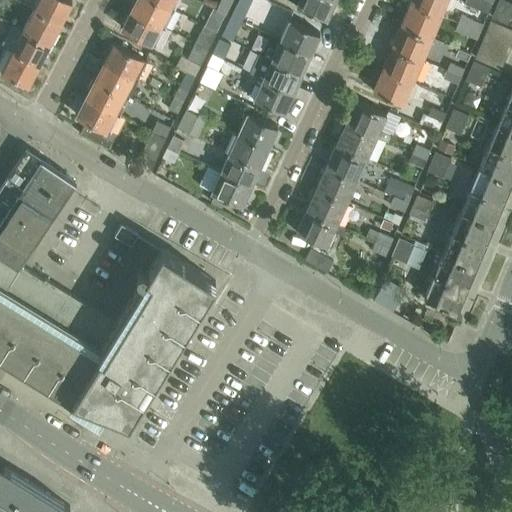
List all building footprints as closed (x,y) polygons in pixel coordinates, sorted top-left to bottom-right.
[(69,0),(38,0),(34,8),(61,22),(72,1),(69,0)] [(174,8),(157,0),(133,0),(133,2),(134,3),(131,9),(165,27),(174,8)] [(157,0),(174,8),(178,0),(157,0)] [(231,0),(219,0),(216,8),(225,13),(231,2),(231,0)] [(335,0),(298,0),(296,5),(327,19),(335,0)] [(411,0),(410,2),(441,14),(447,0),(411,0)] [(487,15),(491,3),(483,0),(465,0),(464,5),(487,15)] [(507,23),(511,11),(511,2),(506,0),(499,0),(493,17),(507,23)] [(410,2),(401,23),(432,36),(441,14),(410,2)] [(236,5),(231,16),(242,21),(247,10),(236,5)] [(61,22),(34,8),(23,29),(51,43),(61,22)] [(155,45),(165,27),(131,9),(128,16),(126,15),(120,25),(122,26),(122,27),(155,45)] [(480,31),(483,24),(461,15),(459,22),(480,31)] [(242,21),(231,16),(225,27),(237,32),(242,21)] [(210,17),(205,25),(206,25),(217,30),(221,22),(210,17)] [(289,19),(281,38),(312,52),(320,33),(289,19)] [(511,28),(491,20),(486,33),(510,43),(511,37),(511,28)] [(476,39),(480,31),(459,22),(455,30),(476,39)] [(401,23),(392,46),(423,58),(432,36),(401,23)] [(208,49),(217,31),(217,30),(206,25),(197,43),(208,49)] [(51,43),(23,29),(12,49),(40,63),(51,43)] [(510,43),(486,33),(481,45),(505,55),(510,43)] [(312,52),(281,38),(272,57),(303,71),(312,52)] [(223,59),(231,44),(220,39),(212,54),(223,59)] [(114,43),(105,60),(138,78),(147,60),(114,43)] [(195,75),(208,49),(197,43),(193,50),(189,60),(180,56),(175,66),(186,71),(195,75)] [(505,55),(481,45),(476,57),(499,67),(505,55)] [(392,46),(383,67),(413,80),(423,58),(392,46)] [(28,86),(40,64),(40,63),(12,49),(1,71),(28,86)] [(218,70),(223,59),(212,54),(207,65),(218,70)] [(303,71),(272,57),(263,77),(294,91),(303,71)] [(105,60),(95,78),(129,96),(138,78),(105,60)] [(474,61),(466,79),(481,85),(488,67),(474,61)] [(450,62),(447,69),(461,75),(464,68),(450,62)] [(207,65),(199,81),(215,88),(222,72),(218,70),(207,65)] [(383,67),(373,91),(403,104),(413,80),(383,67)] [(461,75),(447,69),(444,77),(458,84),(461,75)] [(180,84),(189,88),(195,75),(186,71),(180,84)] [(294,91),(263,77),(254,98),(284,112),(294,91)] [(95,78),(86,97),(120,114),(129,96),(95,78)] [(187,91),(178,87),(173,98),(182,102),(187,91)] [(511,88),(498,123),(511,128),(511,88)] [(120,114),(86,97),(76,115),(87,120),(80,132),(108,147),(115,135),(110,132),(120,114)] [(182,102),(173,98),(168,110),(177,114),(182,102)] [(356,100),(346,122),(376,136),(386,114),(356,100)] [(443,119),(446,112),(432,106),(429,113),(443,119)] [(461,133),(469,115),(454,109),(446,127),(461,133)] [(247,112),(238,132),(269,146),(278,126),(247,112)] [(423,113),(420,119),(418,122),(438,131),(442,121),(423,113)] [(165,138),(170,128),(157,121),(151,132),(165,138)] [(346,122),(336,144),(366,158),(376,136),(346,122)] [(511,176),(511,128),(498,123),(479,166),(510,180),(511,176)] [(154,161),(165,138),(151,132),(140,154),(154,161)] [(269,146),(238,132),(230,151),(260,165),(269,146)] [(185,140),(173,135),(167,146),(179,152),(185,140)] [(441,140),(437,148),(450,154),(454,145),(441,140)] [(336,144),(326,166),(356,179),(366,158),(336,144)] [(415,144),(412,152),(426,159),(430,150),(415,144)] [(179,152),(167,146),(162,158),(174,163),(179,152)] [(0,251),(20,264),(67,193),(75,181),(27,149),(0,190),(0,251)] [(260,165),(230,151),(221,170),(252,184),(260,165)] [(443,176),(450,158),(436,151),(428,170),(443,176)] [(426,159),(412,152),(408,161),(423,167),(426,159)] [(326,166),(316,187),(346,201),(356,179),(326,166)] [(510,180),(479,166),(461,210),(492,223),(510,180)] [(242,205),(252,184),(221,170),(211,191),(215,192),(211,199),(222,204),(226,197),(242,205)] [(393,177),(387,190),(402,197),(408,184),(393,177)] [(316,187),(306,209),(337,223),(346,201),(316,187)] [(424,220),(433,201),(418,194),(409,214),(424,220)] [(408,202),(393,196),(389,205),(405,211),(408,202)] [(347,228),(337,223),(306,209),(296,232),(326,246),(333,231),(343,236),(347,228)] [(492,223),(461,210),(443,252),(474,266),(492,223)] [(131,245),(138,233),(121,223),(114,234),(131,245)] [(378,232),(374,240),(389,247),(393,238),(378,232)] [(406,263),(414,244),(399,238),(391,257),(406,263)] [(389,247),(374,240),(371,249),(385,256),(389,247)] [(129,420),(152,384),(155,378),(153,377),(166,356),(168,358),(171,354),(169,352),(181,332),(183,333),(186,329),(184,328),(196,307),(198,309),(201,305),(199,303),(212,283),(213,284),(215,281),(162,248),(116,322),(117,322),(99,351),(0,289),(0,358),(97,419),(98,418),(97,417),(102,409),(129,420)] [(305,259),(327,272),(333,261),(311,248),(305,259)] [(117,322),(116,322),(45,278),(44,279),(21,265),(20,264),(0,251),(0,289),(99,351),(117,322)] [(474,266),(443,252),(424,297),(456,310),(474,266)] [(393,309),(401,294),(383,284),(375,299),(393,309)] [(0,511),(58,511),(0,475),(0,511)]
